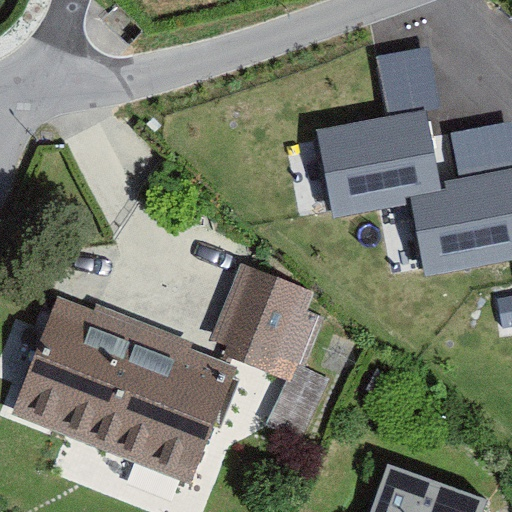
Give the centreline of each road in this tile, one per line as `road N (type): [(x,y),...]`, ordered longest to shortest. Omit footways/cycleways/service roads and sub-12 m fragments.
road 1 (residential): [(9,111),(133,95),(364,0)]
road 2 (residential): [(9,111),(71,0)]
